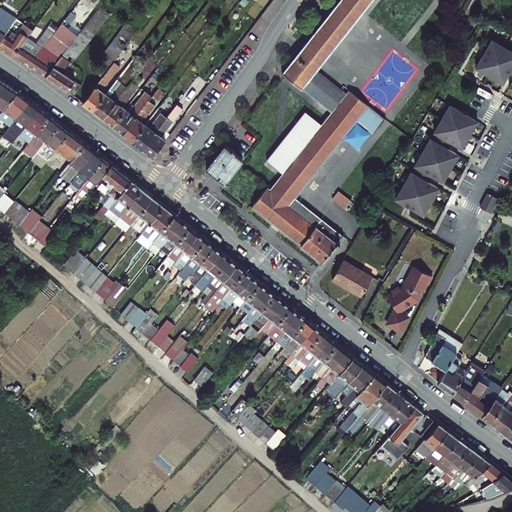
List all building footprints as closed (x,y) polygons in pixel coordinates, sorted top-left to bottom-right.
[(357,120),(369,105),(349,89),(346,93),(316,69),(372,0),(340,0),(332,10),(326,5),(321,12),(327,17),(284,71),(283,70),(282,71),(326,107),(328,103),(334,108),(332,112),(322,124),(305,111),(266,159),(283,173),(270,190),(269,189),(270,187),(268,186),(252,206),(321,261),(336,243),(339,246),(341,243),(338,241),(342,235),(295,197),(357,120)] [(462,0),(460,12),(467,14),(470,0),(462,0)] [(52,1),(46,9),(53,15),(60,7),(52,1)] [(66,16),(70,10),(64,4),(59,10),(66,16)] [(62,54),(70,60),(73,62),(110,14),(100,5),(62,54)] [(0,41),(9,29),(14,22),(0,14),(4,8),(1,6),(0,7),(0,41)] [(70,10),(66,16),(61,23),(68,29),(69,28),(72,31),(78,24),(76,23),(80,18),(70,10)] [(101,55),(103,57),(94,70),(102,76),(112,63),(114,61),(116,57),(118,55),(137,29),(127,21),(101,55)] [(61,23),(50,38),(38,53),(30,65),(46,76),(59,58),(50,50),(56,42),(53,40),(55,38),(59,41),(68,29),(61,23)] [(0,45),(13,54),(24,39),(9,29),(0,41),(0,45)] [(38,53),(50,38),(45,34),(39,43),(27,35),(24,39),(13,54),(30,65),(38,53)] [(511,49),(492,38),(476,66),(502,82),(511,68),(511,65),(511,80),(509,86),(511,87),(511,49)] [(46,76),(67,90),(74,79),(61,71),(70,60),(62,54),(59,58),(46,76)] [(116,57),(114,61),(118,64),(122,58),(118,55),(116,57)] [(93,110),(106,92),(103,90),(114,75),(121,66),(118,64),(114,61),(112,63),(102,76),(83,102),(93,110)] [(110,95),(106,92),(93,110),(103,117),(137,73),(140,68),(134,64),(131,68),(131,67),(121,80),(110,95)] [(113,125),(126,108),(132,100),(129,97),(144,78),(137,73),(103,117),(113,125)] [(106,92),(117,78),(114,75),(103,90),(106,92)] [(121,80),(117,78),(106,92),(110,95),(121,80)] [(0,105),(3,108),(17,90),(0,79),(0,105)] [(74,79),(67,90),(74,95),(82,84),(74,79)] [(162,81),(151,95),(158,100),(164,92),(163,91),(167,85),(162,81)] [(0,112),(0,121),(7,128),(30,100),(17,90),(3,108),(0,112)] [(113,125),(122,132),(148,99),(151,95),(145,90),(129,111),(126,108),(113,125)] [(148,99),(122,132),(132,140),(145,123),(142,121),(155,104),(148,99)] [(30,100),(7,128),(0,137),(10,145),(20,133),(40,108),(30,100)] [(328,103),(326,107),(332,112),(334,108),(328,103)] [(464,112),(450,104),(434,131),(436,132),(432,139),(430,137),(414,164),(417,166),(413,172),(411,171),(395,197),(423,214),(438,187),(424,179),(421,177),(425,171),(428,172),(442,181),(450,167),(458,154),(444,146),(441,144),(445,137),(448,139),(462,147),(478,121),(464,112)] [(369,105),(357,120),(373,133),(372,134),(373,135),(386,119),(369,105)] [(132,140),(143,149),(167,117),(163,113),(164,112),(158,107),(145,123),(132,140)] [(153,156),(166,139),(162,136),(181,112),(175,107),(167,117),(143,149),(153,156)] [(20,133),(30,141),(50,116),(40,108),(20,133)] [(27,143),(37,151),(59,123),(50,116),(30,141),(27,143)] [(48,159),(56,148),(69,131),(59,123),(37,151),(48,159)] [(69,131),(56,148),(71,160),(84,143),(69,131)] [(62,170),(73,178),(95,151),(84,143),(71,160),(62,170)] [(243,159),(234,152),(235,151),(232,148),(231,149),(225,144),(206,168),(224,183),(243,159)] [(48,159),(37,151),(31,159),(41,167),(48,159)] [(73,178),(82,186),(105,159),(95,151),(73,178)] [(105,159),(82,186),(89,192),(102,175),(112,164),(105,159)] [(97,222),(104,213),(131,180),(112,164),(102,175),(109,181),(106,185),(110,188),(107,192),(111,195),(104,203),(92,218),(97,222)] [(62,170),(60,173),(70,182),(73,178),(62,170)] [(73,178),(70,182),(79,189),(82,186),(73,178)] [(104,213),(115,222),(142,188),(131,180),(104,213)] [(79,189),(77,192),(84,198),(89,192),(82,186),(79,189)] [(115,222),(126,230),(153,197),(142,188),(115,222)] [(345,208),(350,200),(338,191),(332,198),(345,208)] [(111,195),(107,192),(101,200),(104,203),(111,195)] [(0,196),(0,208),(4,212),(13,201),(4,193),(3,193),(0,196)] [(479,208),(491,213),(498,198),(485,193),(479,208)] [(126,230),(137,239),(164,205),(153,197),(126,230)] [(13,201),(4,212),(19,224),(29,211),(15,199),(13,201)] [(148,247),(151,244),(175,214),(164,205),(137,239),(148,247)] [(19,224),(28,231),(38,220),(42,216),(32,208),(29,211),(19,224)] [(148,247),(156,254),(160,248),(183,221),(175,214),(151,244),(148,247)] [(48,228),(38,220),(28,231),(38,239),(47,228),(48,228)] [(160,248),(168,254),(191,227),(183,221),(160,248)] [(168,254),(176,260),(198,233),(191,227),(168,254)] [(37,241),(45,247),(54,234),(47,228),(37,241)] [(176,260),(173,264),(181,270),(206,239),(198,233),(176,260)] [(181,270),(171,282),(174,284),(180,276),(182,278),(185,275),(187,277),(213,245),(206,239),(181,270)] [(213,245),(187,277),(191,280),(195,275),(199,279),(221,251),(213,245)] [(76,248),(64,263),(73,272),(86,257),(76,248)] [(198,288),(202,291),(229,257),(221,251),(199,279),(190,290),(183,298),(187,302),(198,288)] [(73,272),(74,272),(86,257),(73,272)] [(86,257),(74,272),(84,280),(96,266),(86,257)] [(229,257),(202,291),(206,294),(201,301),(204,303),(206,301),(237,264),(229,257)] [(373,276),(343,259),(332,278),(362,295),(373,276)] [(162,262),(155,270),(160,274),(166,265),(162,262)] [(214,307),(220,300),(244,270),(237,264),(206,301),(214,307)] [(84,280),(84,281),(97,266),(96,266),(84,280)] [(97,266),(84,281),(95,290),(107,275),(97,266)] [(389,324),(402,331),(409,317),(399,312),(418,299),(426,283),(428,284),(433,276),(415,267),(404,287),(401,289),(399,286),(392,291),(394,294),(389,298),(396,309),(389,324)] [(244,270),(220,300),(227,306),(230,303),(252,276),(244,270)] [(107,275),(95,290),(105,299),(117,284),(107,275)] [(230,303),(238,309),(259,282),(252,276),(230,303)] [(235,312),(243,319),(267,288),(259,282),(238,309),(235,312)] [(105,299),(115,287),(118,284),(117,284),(105,299)] [(105,300),(113,307),(123,294),(115,287),(105,299),(105,300)] [(180,296),(183,298),(190,290),(186,288),(180,296)] [(235,329),(242,335),(275,295),(267,288),(243,319),(242,320),(235,329)] [(249,335),(253,338),(283,301),(275,295),(242,335),(234,346),(238,349),(249,335)] [(130,301),(120,313),(128,320),(138,307),(130,301)] [(204,303),(203,305),(211,312),(214,307),(206,301),(204,303)] [(283,301),(253,338),(257,341),(265,331),(268,334),(291,307),(283,301)] [(138,307),(128,320),(136,326),(146,313),(138,307)] [(276,340),(298,313),(291,307),(268,334),(276,340)] [(143,333),(151,322),(158,314),(150,308),(146,313),(136,326),(135,327),(143,333)] [(276,340),(283,346),(306,319),(298,313),(276,340)] [(291,352),(314,325),(306,319),(283,346),(288,350),(284,355),(288,357),(291,352)] [(143,333),(151,339),(159,328),(151,322),(143,333)] [(296,356),(299,358),(321,331),(314,325),(291,352),(288,357),(285,360),(289,364),(296,356)] [(151,339),(158,345),(167,334),(159,328),(151,339)] [(172,359),(173,358),(182,346),(187,340),(184,338),(190,331),(185,328),(175,341),(166,351),(165,353),(172,359)] [(439,328),(437,333),(446,339),(443,344),(456,352),(462,343),(439,328)] [(321,331),(299,358),(307,365),(329,338),(321,331)] [(437,333),(425,355),(446,369),(455,354),(456,352),(443,344),(446,339),(437,333)] [(158,345),(166,351),(175,341),(167,334),(158,345)] [(311,375),(315,370),(337,344),(329,338),(307,365),(304,368),(304,369),(303,369),(311,375)] [(322,376),(344,350),(337,344),(315,370),(322,376)] [(182,346),(173,358),(180,364),(190,352),(182,346)] [(283,346),(279,351),(284,355),(288,350),(283,346)] [(329,383),(332,379),(352,356),(344,350),(322,376),(315,384),(320,388),(327,380),(329,383)] [(190,352),(180,364),(188,370),(198,357),(191,351),(190,352)] [(451,392),(463,374),(456,369),(459,364),(462,358),(455,354),(446,369),(438,382),(451,392)] [(299,358),(296,356),(289,364),(292,366),(296,361),(299,358)] [(335,384),(340,388),(361,363),(352,356),(332,379),(336,383),(335,384)] [(299,358),(296,361),(304,368),(307,365),(299,358)] [(348,403),(374,373),(361,363),(340,388),(347,394),(340,401),(346,406),(348,403)] [(467,369),(463,374),(451,392),(463,402),(482,374),(484,371),(471,363),(467,369)] [(467,369),(459,364),(456,369),(463,374),(467,369)] [(493,367),(489,364),(484,371),(482,374),(487,377),(493,367)] [(194,379),(201,385),(213,371),(205,365),(194,379)] [(296,375),(289,370),(286,374),(293,379),(296,375)] [(339,425),(345,431),(386,382),(374,373),(348,403),(354,408),(339,425)] [(304,378),(299,374),(291,384),(296,388),(304,378)] [(482,374),(463,402),(481,416),(496,396),(507,382),(502,379),(486,399),(483,396),(479,401),(478,400),(491,380),(487,377),(482,374)] [(365,418),(369,421),(396,389),(386,382),(345,431),(350,435),(365,418)] [(378,428),(391,413),(405,397),(396,389),(369,421),(378,428)] [(481,416),(489,421),(510,394),(507,392),(501,400),(496,396),(481,416)] [(497,428),(511,407),(511,397),(511,395),(510,394),(489,421),(497,428)] [(400,421),(402,420),(415,404),(405,397),(391,413),(400,421)] [(231,412),(237,418),(249,404),(242,399),(231,412)] [(249,403),(249,404),(237,418),(244,424),(254,412),(256,410),(249,403)] [(413,429),(427,413),(415,404),(402,420),(410,427),(413,429)] [(504,434),(511,423),(511,407),(497,428),(504,434)] [(254,412),(244,424),(251,429),(260,418),(254,412)] [(252,430),(258,436),(268,425),(262,419),(252,430)] [(397,442),(410,427),(402,420),(400,421),(392,431),(389,435),(397,442)] [(416,447),(426,455),(447,429),(438,422),(416,447)] [(268,425),(258,436),(266,442),(276,431),(268,425)] [(284,435),(277,429),(276,431),(266,442),(273,449),(284,435)] [(436,463),(458,437),(447,429),(426,455),(436,463)] [(385,457),(397,442),(389,435),(376,450),(385,457)] [(431,469),(440,476),(446,470),(468,445),(458,437),(436,463),(432,467),(431,469)] [(446,470),(440,476),(448,483),(454,477),(479,453),(468,445),(446,470)] [(462,484),(464,482),(490,462),(479,453),(454,477),(462,484)] [(480,487),(493,479),(503,473),(490,462),(464,482),(468,489),(477,482),(480,487)] [(318,463),(306,476),(316,484),(327,471),(318,463)] [(327,471),(316,484),(324,492),(335,479),(327,471)] [(389,477),(385,473),(374,486),(379,489),(389,477)] [(493,479),(505,490),(511,485),(511,481),(503,473),(493,479)] [(324,492),(334,500),(343,488),(345,487),(335,479),(324,492)] [(332,501),(341,509),(352,496),(343,488),(334,500),(332,501)] [(480,501),(498,493),(495,488),(478,496),(480,501)] [(362,511),(373,511),(380,505),(372,500),(362,511)] [(441,511),(444,511),(444,510),(437,502),(424,511),(441,511)] [(386,511),(389,510),(382,503),(380,505),(373,511),(386,511)]
